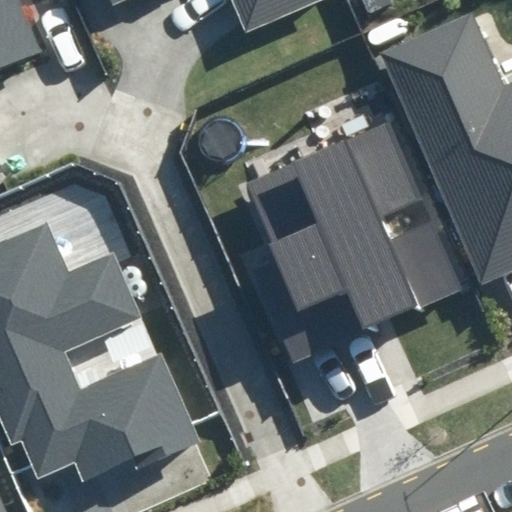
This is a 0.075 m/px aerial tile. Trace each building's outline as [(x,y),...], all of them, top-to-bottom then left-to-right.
[(0,0),(0,175),(11,171),(0,143),(0,70),(44,52),(21,0),(0,0)] [(115,0),(116,3),(122,0),(232,0),(247,32),(321,0),(115,0)] [(472,11),(380,50),(481,287),(511,274),(511,84),(505,87),(472,11)] [(385,129),(248,184),(279,258),(254,268),(293,364),(329,350),(318,323),(353,308),(363,331),(461,291),(433,223),(388,241),(377,214),(414,199),(385,129)] [(48,221),(0,241),(0,425),(9,445),(17,442),(35,483),(77,465),(84,482),(196,434),(162,357),(80,392),(61,348),(137,316),(112,257),(72,274),(48,221)] [(127,281),(129,282),(132,282),(135,282),(137,280),(139,278),(140,276),(140,273),(139,270),(137,268),(135,267),(132,267),(130,267),(127,268),(126,270),(124,272),(124,274),(124,276),(125,279),(127,281)] [(135,298),(138,299),(140,300),(143,299),(145,298),(147,295),(148,293),(148,290),(147,287),(145,285),(143,284),(140,284),(138,284),(136,285),(134,287),(133,289),(132,291),(132,293),(133,296),(135,298)]
